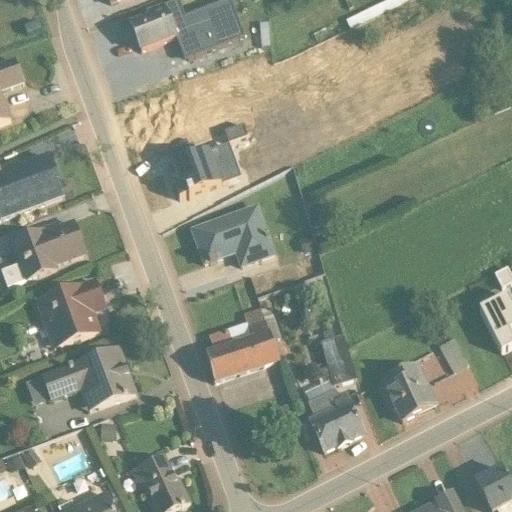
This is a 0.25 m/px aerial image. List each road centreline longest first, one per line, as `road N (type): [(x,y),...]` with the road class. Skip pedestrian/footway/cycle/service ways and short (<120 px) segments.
road 1 (residential): [(240,511),(57,0)]
road 2 (residential): [(302,511),(511,404)]
